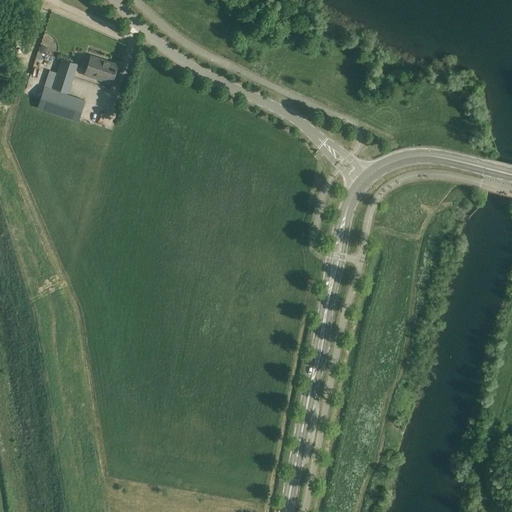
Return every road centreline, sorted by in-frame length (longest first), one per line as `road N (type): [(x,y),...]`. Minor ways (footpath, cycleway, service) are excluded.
road 1 (tertiary): [(350,201),(330,255),(305,410)]
road 2 (tertiary): [(305,410),(350,201)]
road 3 (tertiary): [(145,32),(190,67),(286,112),(323,143)]
road 4 (tertiary): [(511,175),(426,157),(364,181)]
